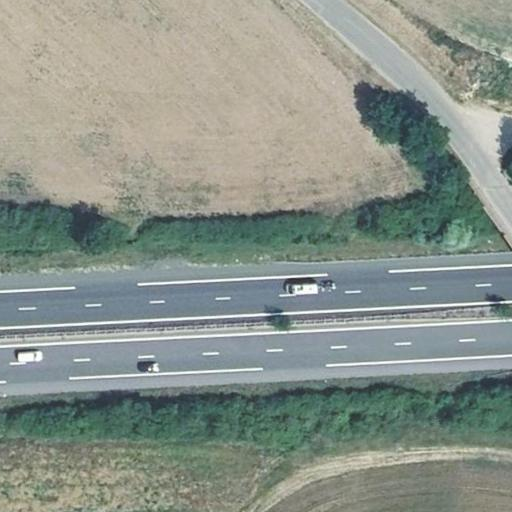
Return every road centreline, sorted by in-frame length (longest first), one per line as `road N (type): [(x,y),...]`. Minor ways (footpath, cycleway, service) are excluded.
road 1 (motorway): [(0,371),(511,344)]
road 2 (motorway): [(511,289),(0,316)]
road 3 (unclassified): [(322,0),(418,95),(511,218)]
road 4 (track): [(511,456),(310,459),(250,511)]
